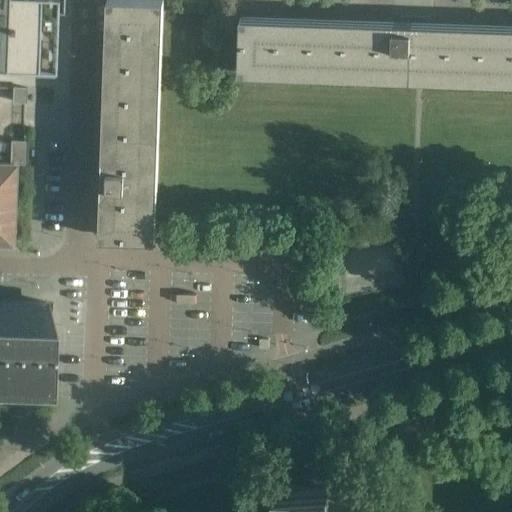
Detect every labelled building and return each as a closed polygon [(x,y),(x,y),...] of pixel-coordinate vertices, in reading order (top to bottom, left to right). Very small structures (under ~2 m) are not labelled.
[(0,0),(0,62),(24,63),(52,64),(57,65),(59,0),(0,0)] [(163,14),(163,0),(107,0),(99,237),(155,239),(163,14)] [(240,16),(238,72),(511,81),(511,25),(430,22),(430,16),(402,15),(401,21),(240,16)] [(13,102),(25,102),(26,88),(13,87),(13,102)] [(24,150),(23,150),(11,149),(10,162),(0,162),(0,240),(10,241),(13,163),(23,163),(24,150)] [(47,303),(0,300),(0,365),(45,367),(46,328),(47,303)] [(327,511),(328,489),(329,489),(329,487),(276,486),(276,487),(275,511),(327,511)]
